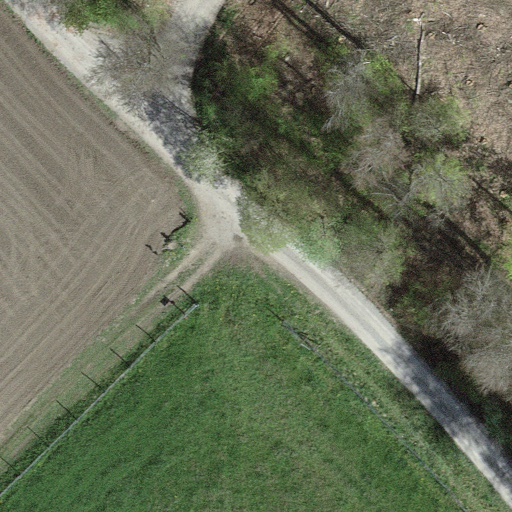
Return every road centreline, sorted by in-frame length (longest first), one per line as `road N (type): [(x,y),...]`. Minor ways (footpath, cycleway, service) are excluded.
road 1 (track): [(511,486),(370,330),(242,214)]
road 2 (track): [(242,214),(29,0)]
road 3 (track): [(135,106),(201,0)]
